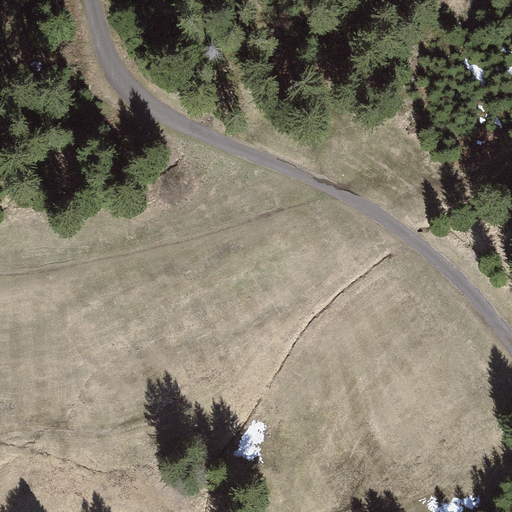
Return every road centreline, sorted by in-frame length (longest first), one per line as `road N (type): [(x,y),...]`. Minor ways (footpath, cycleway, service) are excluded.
road 1 (track): [(339,195),(140,99),(106,58),(90,0)]
road 2 (track): [(511,343),(440,261),(339,195)]
